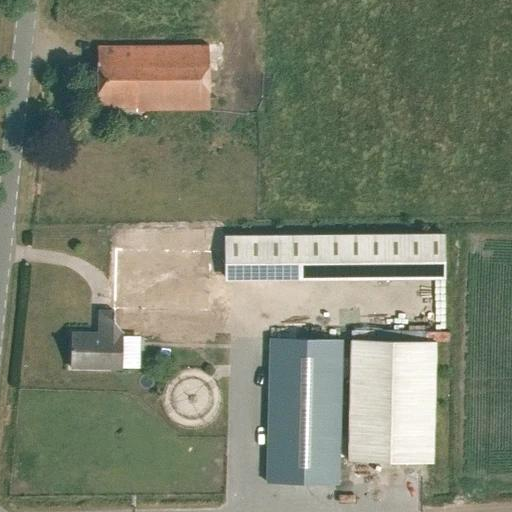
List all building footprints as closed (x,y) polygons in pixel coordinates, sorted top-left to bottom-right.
[(139,117),(211,114),(208,48),(96,53),(98,108),(125,107),(125,112),(139,111),(139,117)] [(445,234),(224,235),(224,282),(445,280),(445,234)] [(115,268),(114,268),(113,312),(99,312),(98,334),(71,333),(70,368),(121,370),(122,336),(203,338),(205,270),(115,268)] [(338,485),(342,341),(270,339),(266,483),(338,485)] [(430,463),(432,342),(351,340),(348,461),(430,463)]
